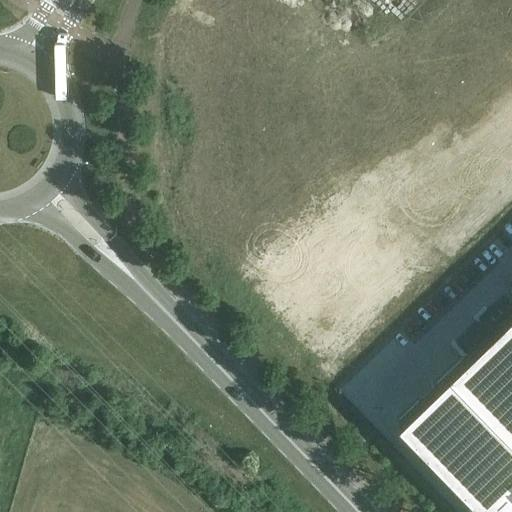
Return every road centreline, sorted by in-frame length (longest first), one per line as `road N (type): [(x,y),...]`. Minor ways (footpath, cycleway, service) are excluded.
road 1 (secondary): [(355,511),(139,286)]
road 2 (secondary): [(139,286),(57,173)]
road 3 (secondary): [(31,200),(139,286)]
